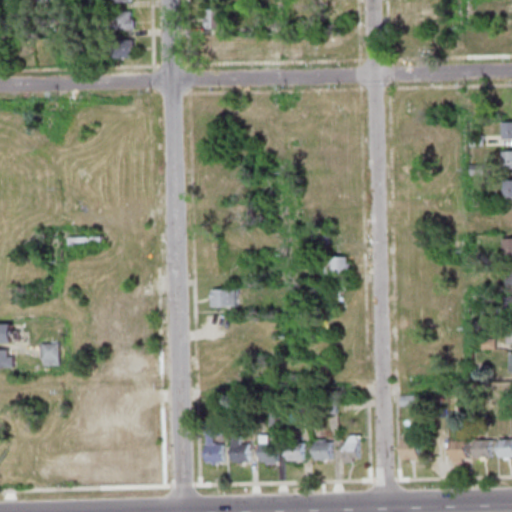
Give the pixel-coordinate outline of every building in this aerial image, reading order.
[(89,0),(89,10),(74,10),(73,0),(89,0)] [(511,0),(499,0),(500,17),(511,16),(511,0)] [(222,28),(204,28),(204,9),(221,9),(222,28)] [(129,10),(130,19),(132,19),(132,29),(106,30),(106,21),(111,20),(111,11),(129,10)] [(0,14),(12,14),(13,29),(5,30),(5,33),(0,33),(0,14)] [(511,45),(511,27),(495,28),(495,46),(511,45)] [(236,36),(208,36),(208,56),(236,56),(236,36)] [(108,40),(132,40),(132,58),(108,58),(108,40)] [(96,45),(96,59),(84,59),(84,46),(96,45)] [(511,111),(511,91),(501,91),(501,112),(511,111)] [(511,122),(511,138),(501,138),(500,122),(511,122)] [(482,146),(469,146),(469,136),(482,136),(482,146)] [(511,151),(511,168),(501,168),(501,151),(511,151)] [(482,165),(483,174),(469,174),(469,165),(482,165)] [(502,181),(511,181),(511,197),(502,197),(502,181)] [(511,208),(500,208),(500,226),(511,226),(511,208)] [(68,238),(68,246),(102,245),(102,237),(68,238)] [(501,239),(511,239),(511,255),(501,255),(501,239)] [(325,273),(325,257),(346,257),(346,264),(349,264),(349,272),(346,272),(346,273),(325,273)] [(211,307),(210,290),(234,290),(234,306),(211,307)] [(511,296),(511,314),(504,314),(503,296),(511,296)] [(0,324),(0,343),(13,343),(12,324),(0,324)] [(493,338),(493,348),(477,348),(477,338),(493,338)] [(39,343),(39,365),(59,365),(59,343),(39,343)] [(0,349),(7,349),(8,357),(13,357),(13,367),(0,367),(0,349)] [(399,396),(413,396),(413,406),(399,406),(399,396)] [(298,415),(298,399),(308,399),(308,415),(298,415)] [(326,399),(335,399),(335,411),(326,412),(326,399)] [(239,414),(238,401),(248,400),(248,413),(239,414)] [(268,427),(268,411),(280,411),(281,426),(268,427)] [(206,463),(205,422),(218,422),(218,436),(211,436),(211,445),(221,445),(222,462),(206,463)] [(259,461),(259,435),(267,435),(267,444),(275,444),(276,464),(265,464),(265,461),(259,461)] [(341,459),(341,442),(347,442),(347,435),(357,435),(358,458),(351,458),(351,462),(343,462),(343,459),(341,459)] [(240,436),(240,444),(248,444),(248,461),(232,461),(231,436),(240,436)] [(297,437),(297,443),(303,443),(303,460),(287,460),(287,437),(297,437)] [(323,439),(323,442),(330,442),(330,459),(314,459),(314,439),(323,439)] [(401,460),(400,439),(417,439),(418,460),(401,460)] [(511,456),(498,457),(498,439),(511,439),(511,456)] [(474,440),(490,440),(491,457),(474,457),(474,440)] [(450,459),(449,441),(466,441),(466,459),(461,459),(461,463),(452,463),(452,459),(450,459)]
